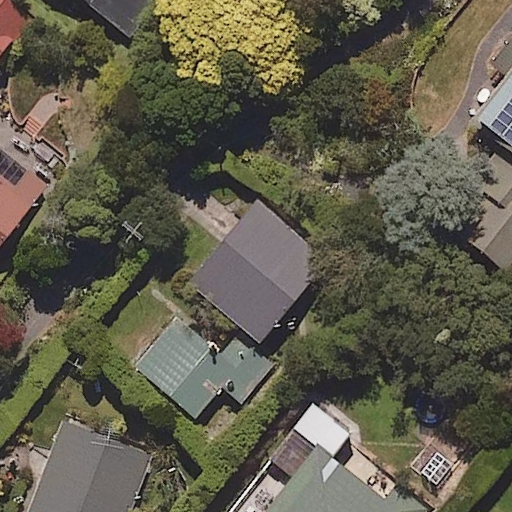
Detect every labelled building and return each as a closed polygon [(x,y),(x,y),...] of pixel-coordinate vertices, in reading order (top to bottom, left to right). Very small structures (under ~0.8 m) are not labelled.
[(0,0),(0,56),(27,22),(0,0)] [(75,0),(129,39),(157,0),(75,0)] [(511,34),(493,59),(511,73),(463,134),(494,158),(461,199),(511,239),(511,34)] [(0,247),(48,187),(0,149),(0,247)] [(326,265),(259,208),(190,289),(257,346),(326,265)] [(220,359),(177,321),(135,369),(194,421),(224,388),(242,404),(273,368),(238,337),(220,359)] [(330,461),(349,436),(311,408),(270,463),(293,480),(268,511),(425,511),(427,510),(401,490),(389,506),(330,461)] [(131,511),(153,460),(64,424),(28,511),(131,511)]
